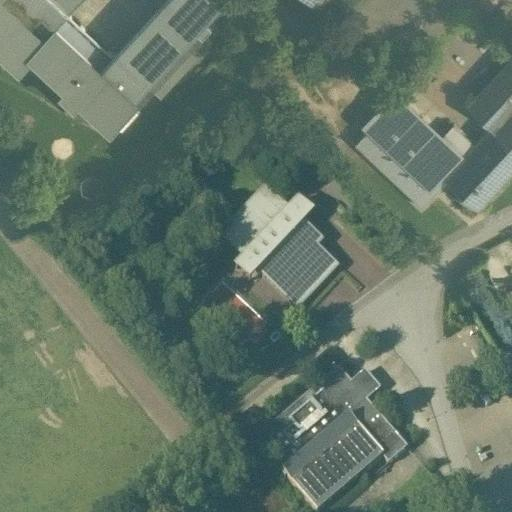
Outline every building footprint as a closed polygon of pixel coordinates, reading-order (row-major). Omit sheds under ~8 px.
[(0,0),(0,48),(17,64),(28,51),(30,52),(64,83),(60,88),(72,99),(76,95),(107,124),(132,97),(128,94),(142,78),(158,93),(159,91),(158,91),(207,39),(208,38),(200,31),(209,21),(203,16),(217,0),(160,0),(111,54),(113,55),(109,60),(62,16),(76,0),(0,0)] [(314,0),(316,1),(316,0),(317,0),(332,13),(343,0),(314,0)] [(511,56),(468,103),(492,124),(511,102),(511,56)] [(445,175),(474,143),(451,122),(439,135),(391,90),(362,122),(367,126),(353,142),(420,205),(446,176),(445,175)] [(511,102),(492,124),(474,143),(445,175),(446,176),(475,203),(487,191),(490,193),(505,177),(502,174),(511,164),(511,102)] [(288,212),(264,190),(219,238),(243,260),(235,269),(250,283),(258,274),(297,311),(337,268),(316,249),(321,243),(303,226),(312,216),(298,202),(288,212)] [(350,384),(337,370),(253,442),(313,511),(319,511),(364,473),(381,458),(388,465),(407,449),(366,402),(379,390),(364,373),(350,384)]
